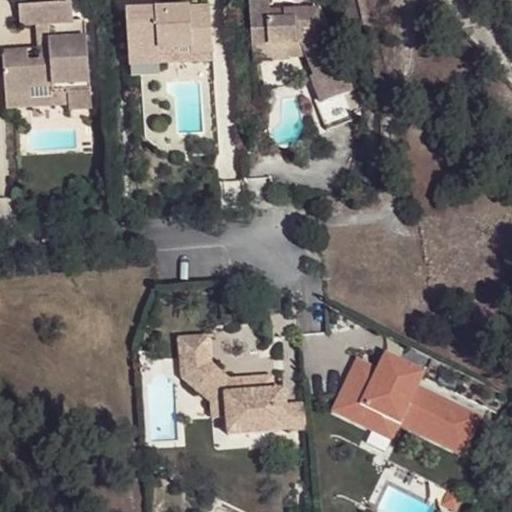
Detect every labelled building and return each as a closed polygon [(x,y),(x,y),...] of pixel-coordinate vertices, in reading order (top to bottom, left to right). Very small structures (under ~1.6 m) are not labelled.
[(72,95),(74,111),(74,116),(97,114),(91,23),(79,24),(78,7),(24,10),(25,32),(52,30),(54,52),(42,53),(43,65),(29,66),(27,54),(7,56),(10,102),(36,100),(35,95),(57,93),(57,96),(72,95)] [(276,9),(255,11),(258,55),(308,52),(313,66),(320,85),(317,87),(326,112),(357,101),(325,17),(276,19),(276,9)] [(217,12),(132,18),(135,59),(167,57),(198,54),(198,59),(220,58),(217,12)] [(308,52),(258,55),(259,69),(313,66),(308,52)] [(167,57),(135,59),(136,74),(168,72),(167,57)] [(11,115),(74,111),(72,95),(57,96),(57,93),(35,95),(36,100),(10,102),(11,115)] [(357,101),(326,112),(321,114),(331,139),(368,126),(357,101)] [(204,402),(223,374),(216,367),(215,344),(184,346),(188,388),(204,402)] [(368,365),(360,380),(351,375),(334,408),(372,427),(380,410),(397,418),(451,445),(459,430),(465,433),(473,417),(408,385),(415,371),(382,354),(375,369),(368,365)] [(358,360),(351,375),(360,380),(368,365),(358,360)] [(235,385),(223,374),(204,402),(215,411),(230,410),(230,401),(235,400),(235,385)] [(278,384),(235,385),(235,400),(278,399),(278,384)] [(230,410),(215,411),(216,425),(231,424),(232,442),(292,440),(289,398),(278,399),(235,400),(230,401),(230,410)] [(397,418),(380,410),(372,427),(389,436),(397,418)] [(459,430),(451,445),(457,448),(465,433),(459,430)] [(444,487),(436,503),(451,511),(459,495),(444,487)]
